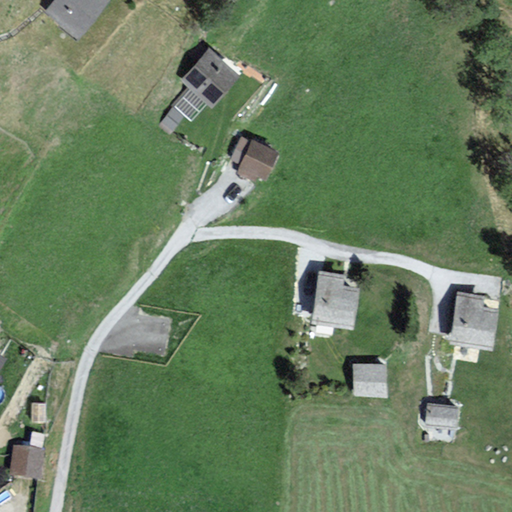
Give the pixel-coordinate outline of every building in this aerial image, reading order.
[(125,5),(119,0),(65,0),(56,13),(95,43),(125,5)] [(251,77),(216,50),(189,86),(224,113),(251,77)] [(285,154),(248,139),(235,172),(272,187),(285,154)] [(373,287),(328,279),(320,326),(365,333),(373,287)] [(511,349),(511,306),(469,299),(462,342),(511,351),(511,349)] [(0,391),(19,363),(0,351),(0,391)] [(399,367),(361,367),(360,402),(398,402),(399,367)] [(466,407),(431,406),(429,431),(465,433),(466,407)] [(53,452),(19,448),(15,479),(50,483),(53,452)]
